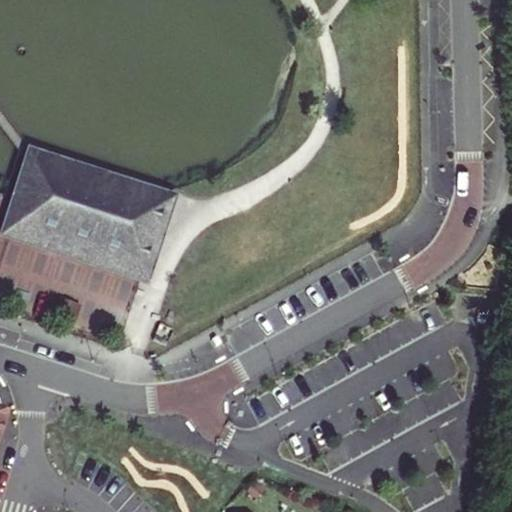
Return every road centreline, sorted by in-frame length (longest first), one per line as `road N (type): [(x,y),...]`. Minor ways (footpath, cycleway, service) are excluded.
road 1 (unclassified): [(195,394),(410,274),(456,232),(468,177),(464,0)]
road 2 (residential): [(384,511),(225,437),(195,394)]
road 3 (residential): [(38,371),(128,397),(195,394)]
